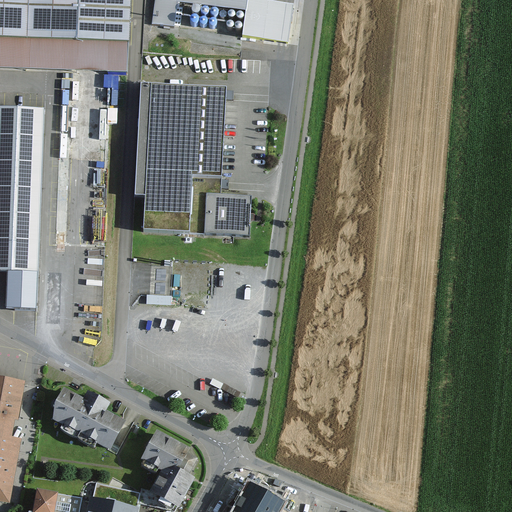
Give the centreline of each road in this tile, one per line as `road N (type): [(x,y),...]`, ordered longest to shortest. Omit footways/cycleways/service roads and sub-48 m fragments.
road 1 (residential): [(311,0),(259,387),(233,451)]
road 2 (unknown): [(134,83),(121,341),(105,381)]
road 3 (residential): [(0,323),(233,451)]
road 4 (residential): [(233,451),(375,511)]
